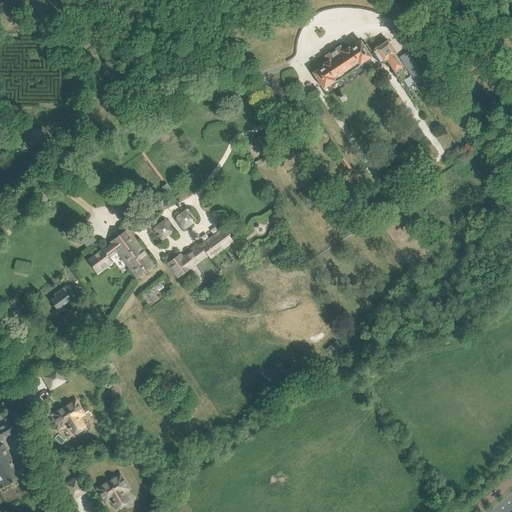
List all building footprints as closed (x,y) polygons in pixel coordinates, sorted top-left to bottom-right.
[(396,53),(395,52),(387,41),(375,49),(376,51),(374,52),(380,62),(382,60),(383,62),(386,60),(394,72),(393,72),(400,82),(403,81),(407,86),(414,82),(409,76),(394,54),(396,53)] [(371,57),(361,42),(349,49),(348,48),(343,52),(340,47),(326,57),(329,61),(324,65),(324,66),(314,73),(323,88),(335,81),(359,66),(359,65),(371,57)] [(148,146),(174,127),(165,115),(139,133),(148,146)] [(507,126),(500,130),(505,139),(511,135),(507,126)] [(278,156),(275,150),(266,133),(254,139),(264,158),(255,162),(257,167),(278,156)] [(166,193),(171,190),(167,184),(162,187),(166,193)] [(187,209),(175,217),(185,230),(197,221),(187,209)] [(175,232),(165,219),(152,228),(161,242),(175,232)] [(210,259),(233,242),(223,228),(183,257),(181,254),(169,263),(179,277),(184,273),(183,273),(207,256),(210,259)] [(115,248),(136,278),(153,266),(127,230),(110,242),(111,244),(103,250),(102,250),(87,260),(97,273),(111,262),(106,255),(115,248)] [(30,274),(32,264),(15,261),(14,271),(30,274)] [(71,300),(64,290),(63,289),(54,295),(56,297),(50,301),(57,310),(71,300)] [(336,341),(325,349),(331,357),(342,348),(336,341)] [(64,381),(60,375),(57,370),(44,378),(51,389),(64,381)] [(61,428),(64,426),(66,425),(71,434),(84,426),(79,417),(84,414),(76,401),(53,414),(61,428)] [(0,438),(1,440),(13,434),(7,423),(0,427),(0,438)] [(10,462),(13,461),(3,444),(0,445),(0,480),(4,487),(19,478),(10,462)] [(120,475),(97,488),(106,502),(111,499),(116,508),(128,501),(123,492),(128,489),(120,475)] [(76,478),(65,485),(73,498),(84,492),(76,478)]
